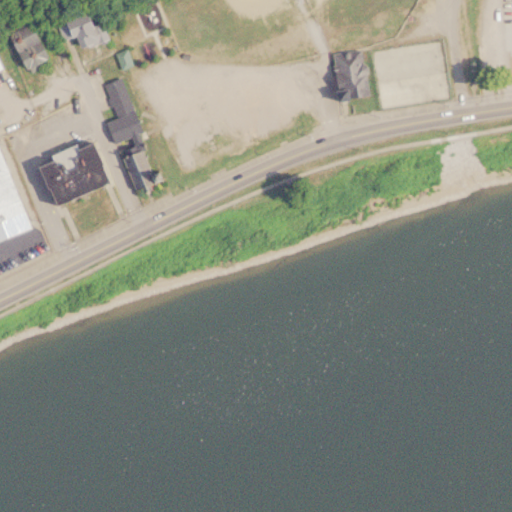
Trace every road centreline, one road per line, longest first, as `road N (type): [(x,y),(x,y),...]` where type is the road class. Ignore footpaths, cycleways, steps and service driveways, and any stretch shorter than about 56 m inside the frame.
road 1 (secondary): [(511,103),(353,130),(0,299)]
road 2 (residential): [(139,230),(81,80)]
